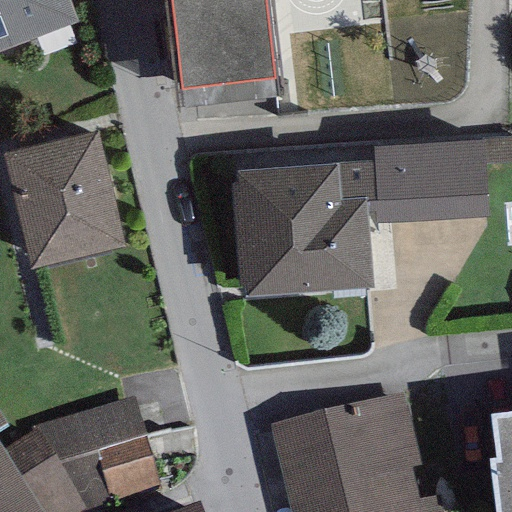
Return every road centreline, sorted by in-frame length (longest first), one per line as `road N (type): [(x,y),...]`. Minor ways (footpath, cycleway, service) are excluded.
road 1 (residential): [(134,0),(211,403)]
road 2 (residential): [(211,403),(511,343)]
